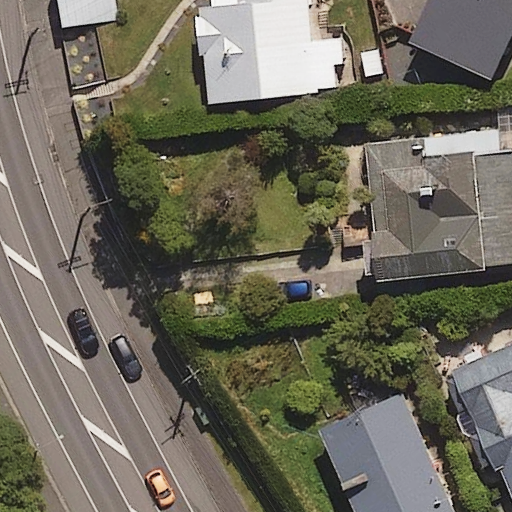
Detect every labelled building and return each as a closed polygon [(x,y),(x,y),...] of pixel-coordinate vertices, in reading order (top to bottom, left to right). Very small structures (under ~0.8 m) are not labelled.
[(318,42),(311,0),(221,0),(224,13),(207,16),(222,113),(341,95),(333,40),(318,42)] [(511,71),(511,0),(444,0),(421,50),(504,88),(511,71)] [(511,115),(505,116),(507,135),(375,152),(393,290),(511,274),(511,115)] [(511,511),(511,351),(458,376),(511,493),(511,511)] [(456,511),(408,402),(329,437),(362,511),(456,511)]
